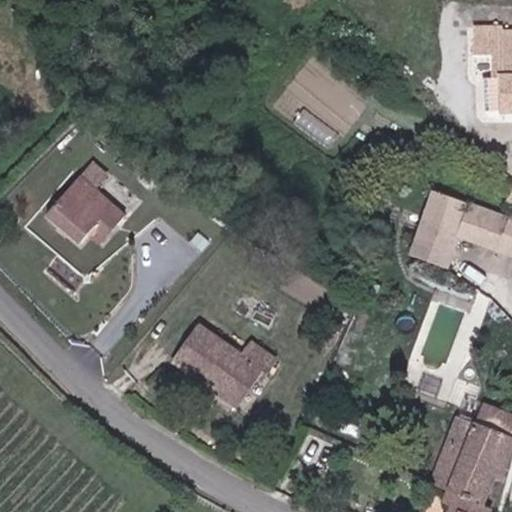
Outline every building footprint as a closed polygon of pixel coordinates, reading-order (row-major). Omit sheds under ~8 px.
[(511,32),(504,33),(504,29),(477,29),(477,56),(495,55),(496,77),(503,78),(503,117),(511,115),(511,32)] [(483,78),(483,118),(500,116),(499,79),(483,78)] [(82,248),(108,221),(117,210),(86,181),(51,217),(82,248)] [(455,241),(477,249),(489,218),(431,197),(407,261),(443,274),(455,241)] [(129,222),(117,210),(108,221),(121,233),(129,222)] [(489,218),(477,249),(482,251),(493,220),(489,218)] [(496,256),(507,225),(493,220),(482,251),(496,256)] [(108,221),(95,240),(106,249),(121,233),(108,221)] [(511,262),(511,226),(507,225),(496,256),(511,262)] [(239,356),(199,328),(172,361),(200,383),(205,377),(232,398),(242,386),(249,391),(263,375),(267,378),(275,366),(248,346),(239,356)] [(205,377),(200,383),(235,410),(249,391),(242,386),(232,398),(205,377)] [(462,409),(480,417),(511,430),(511,418),(466,401),(462,409)] [(459,419),(476,426),(480,417),(462,409),(459,419)] [(511,440),(511,430),(480,417),(476,426),(511,440)] [(459,419),(436,483),(453,491),(476,426),(459,419)] [(511,440),(476,426),(453,491),(485,504),(495,480),(505,484),(511,456),(511,440)] [(489,511),(492,507),(485,504),(453,491),(449,502),(458,507),(455,511),(489,511)]
